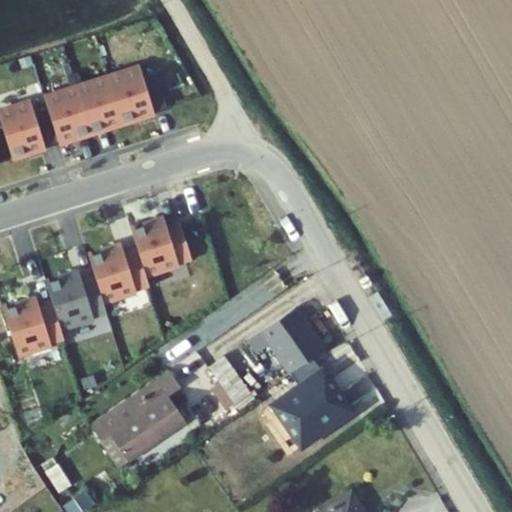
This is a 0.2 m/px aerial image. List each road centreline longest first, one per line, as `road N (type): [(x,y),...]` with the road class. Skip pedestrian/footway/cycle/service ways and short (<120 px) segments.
road 1 (residential): [(476,511),(256,148)]
road 2 (residential): [(254,135),(0,217)]
road 3 (unclassified): [(254,135),(171,0)]
